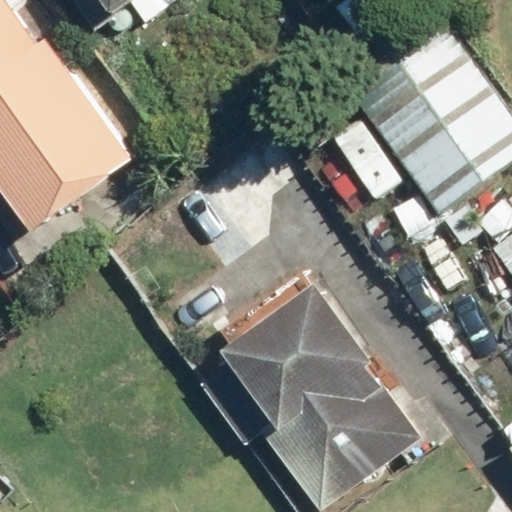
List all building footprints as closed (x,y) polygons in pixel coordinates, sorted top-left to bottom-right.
[(45,41),(14,0),(0,0),(0,175),(44,236),(145,163),(52,36),(45,41)] [(71,0),(104,41),(156,0),(71,0)] [(511,108),(453,28),(359,97),(447,217),(511,169),(511,108)] [(404,183),(364,121),(317,151),(358,213),(404,183)] [(422,196),(397,215),(418,244),(406,252),(456,319),(493,292),(422,196)] [(390,372),(315,268),(224,340),(243,367),(211,390),(254,450),(278,433),(334,511),(337,511),(453,429),(405,362),(390,372)]
